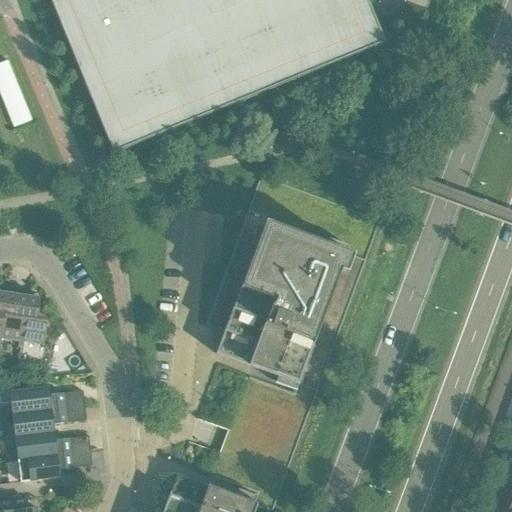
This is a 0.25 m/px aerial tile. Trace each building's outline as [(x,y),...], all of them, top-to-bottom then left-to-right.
[(48,0),(50,5),(112,155),(384,43),(375,21),(372,14),(369,8),(366,0),(48,0)] [(272,509),(379,221),(260,177),(204,326),(222,333),(215,352),(252,366),(207,486),(234,497),(237,490),(256,497),(254,503),(272,509)] [(13,318),(17,296),(0,293),(0,316),(3,317),(0,338),(18,341),(18,347),(20,347),(24,320),(13,318)] [(36,316),(39,300),(17,296),(13,318),(24,320),(20,347),(22,347),(23,342),(43,345),(46,322),(42,317),(36,316)] [(84,407),(82,392),(49,396),(48,387),(0,393),(0,405),(10,404),(11,415),(84,407)] [(52,425),(85,422),(84,407),(11,415),(12,427),(2,428),(3,439),(53,433),(52,425)] [(89,452),(87,437),(54,441),(53,433),(3,439),(4,450),(15,449),(16,461),(89,452)] [(58,471),(91,467),(89,452),(16,461),(19,484),(59,479),(58,471)] [(250,511),(254,503),(256,497),(237,490),(234,497),(207,486),(176,475),(161,511),(250,511)] [(35,511),(35,508),(27,510),(26,500),(11,502),(12,511),(35,511)] [(12,511),(11,502),(0,503),(0,511),(12,511)]
